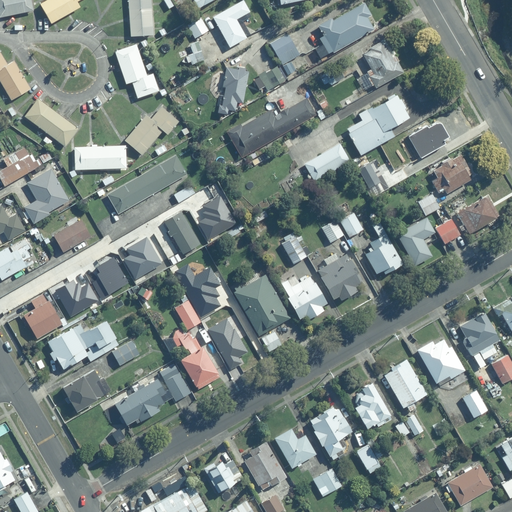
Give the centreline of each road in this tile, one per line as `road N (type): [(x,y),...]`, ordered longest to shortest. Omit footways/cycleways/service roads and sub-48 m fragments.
road 1 (residential): [(79,500),(511,249)]
road 2 (tertiary): [(511,135),(433,0)]
road 3 (residential): [(79,500),(14,385)]
